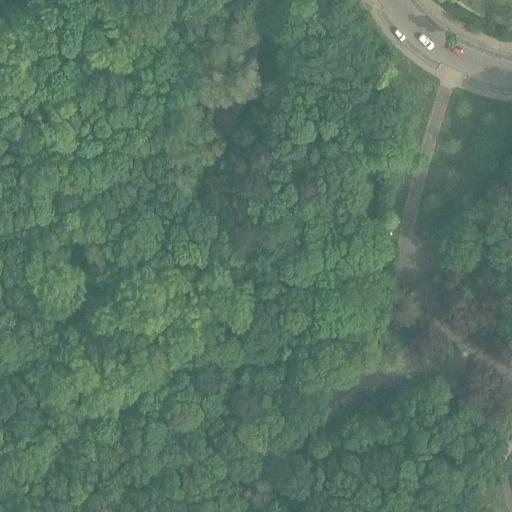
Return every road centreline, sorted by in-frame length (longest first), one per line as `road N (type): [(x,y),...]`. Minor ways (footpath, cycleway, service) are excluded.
road 1 (unclassified): [(0,371),(181,191),(224,121),(259,0)]
road 2 (unclassified): [(392,0),(452,56),(511,73)]
